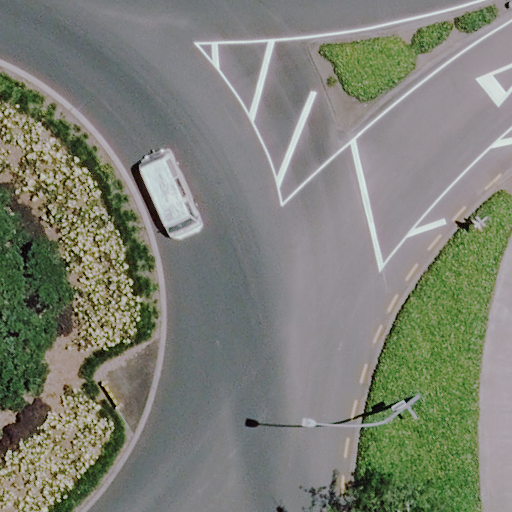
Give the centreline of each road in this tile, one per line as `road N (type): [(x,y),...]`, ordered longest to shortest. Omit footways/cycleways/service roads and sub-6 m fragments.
road 1 (tertiary): [(511,81),(278,284)]
road 2 (secondary): [(156,9),(245,134),(278,284)]
road 3 (secondary): [(278,284),(269,375),(238,461)]
road 4 (tertiary): [(156,9),(295,0)]
